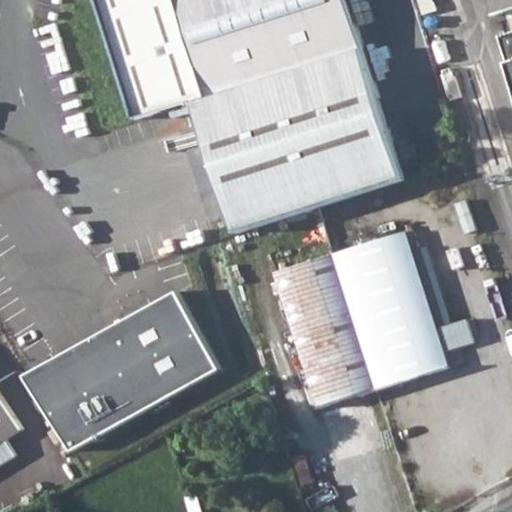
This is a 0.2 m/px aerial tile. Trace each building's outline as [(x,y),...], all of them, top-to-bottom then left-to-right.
[(147,0),(101,0),(137,120),(182,106),(147,0)] [(147,0),(182,106),(193,102),(210,97),(192,39),(316,0),(147,0)] [(348,0),(316,0),(192,39),(210,97),(364,48),(348,0)] [(435,0),(419,0),(424,17),(439,12),(435,0)] [(511,0),(490,0),(496,18),(509,15),(511,14),(511,0)] [(364,48),(210,97),(193,102),(235,235),(407,180),(364,48)] [(409,231),(335,254),(278,272),(321,409),(452,369),(409,231)] [(272,254),(278,272),(335,254),(330,236),(272,254)] [(210,303),(61,388),(105,465),(193,416),(254,381),(210,303)] [(0,442),(28,426),(0,379),(0,442)] [(254,381),(193,416),(205,437),(260,407),(273,400),(267,380),(254,381)]
